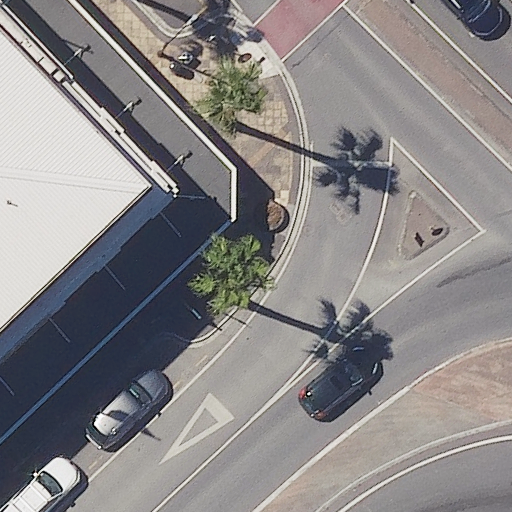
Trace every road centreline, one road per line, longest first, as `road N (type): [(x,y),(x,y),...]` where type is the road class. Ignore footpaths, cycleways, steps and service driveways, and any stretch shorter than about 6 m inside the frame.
road 1 (trunk): [(303,356),(353,166),(347,61)]
road 2 (tertiary): [(511,220),(347,61)]
road 3 (trunk): [(303,356),(511,283)]
road 4 (trunk): [(152,511),(303,356)]
